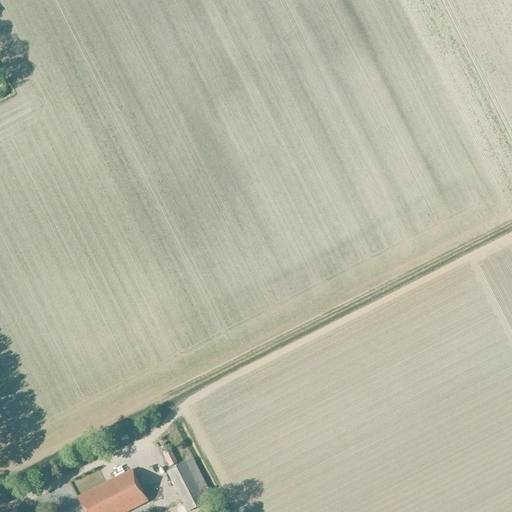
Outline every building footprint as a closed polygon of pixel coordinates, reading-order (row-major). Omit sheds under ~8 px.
[(163,455),(169,467),(178,463),(171,450),(163,455)] [(166,472),(186,511),(189,511),(214,500),(193,459),(179,466),(171,470),(166,472)] [(128,511),(147,502),(132,471),(78,498),(84,511),(128,511)] [(50,502),(48,496),(61,491),(58,484),(38,491),(43,504),(50,502)] [(169,505),(173,511),(174,511),(179,509),(175,502),(169,505)]
